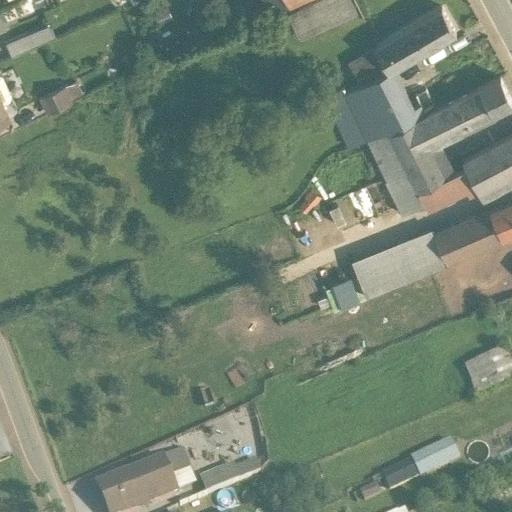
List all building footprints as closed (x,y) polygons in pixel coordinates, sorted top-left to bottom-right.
[(358,6),(354,0),(294,0),(285,4),(298,32),(358,6)] [(456,25),(440,0),(437,0),(373,39),(347,55),(359,76),(344,84),(342,80),(323,90),(346,140),(417,106),(418,106),(396,62),(456,25)] [(55,29),(49,16),(5,34),(11,48),(55,29)] [(0,115),(11,110),(3,94),(9,91),(11,86),(2,66),(0,65),(0,115)] [(365,132),(384,172),(446,147),(442,137),(460,128),(461,130),(495,114),(496,113),(493,108),(511,98),(511,94),(499,69),(366,132),(365,132)] [(82,86),(76,72),(39,90),(47,106),(73,93),(72,91),(82,86)] [(454,164),(446,147),(384,172),(401,207),(423,197),(427,204),(465,186),(469,191),(477,186),(482,194),(511,178),(511,126),(462,151),(464,159),(454,164)] [(365,286),(511,224),(511,189),(351,255),(365,286)] [(326,278),(335,302),(361,293),(353,269),(326,278)] [(511,388),(511,375),(504,357),(463,375),(474,404),(475,405),(511,388)] [(458,466),(449,447),(449,446),(409,466),(410,467),(380,481),(389,498),(418,485),(418,486),(458,467),(458,466)] [(95,495),(102,511),(150,511),(196,493),(196,492),(182,458),(164,465),(163,463),(96,494),(95,495)] [(199,487),(206,503),(260,480),(256,468),(241,473),(239,471),(235,473),(233,472),(199,487)] [(374,494),(359,501),(363,509),(378,502),(374,494)]
